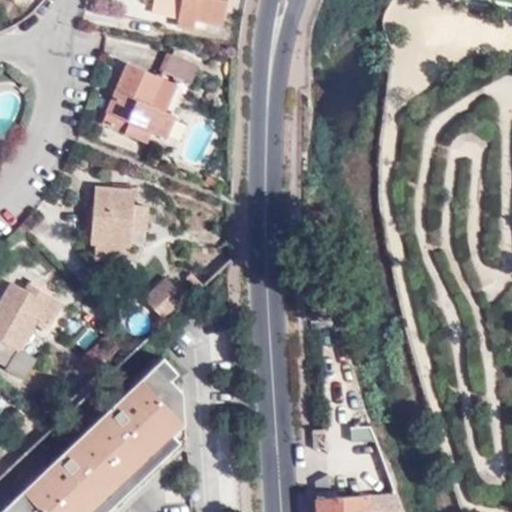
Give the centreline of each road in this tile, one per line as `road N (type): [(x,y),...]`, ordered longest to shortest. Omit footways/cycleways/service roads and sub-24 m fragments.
road 1 (secondary): [(282,511),(264,211),(269,67)]
road 2 (residential): [(0,195),(57,133),(57,28)]
